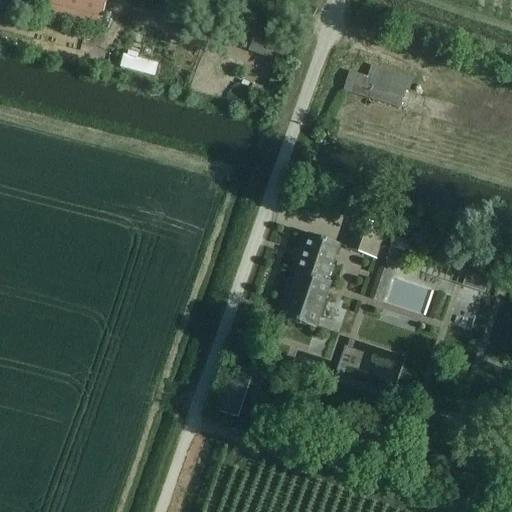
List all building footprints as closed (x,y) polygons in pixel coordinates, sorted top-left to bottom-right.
[(107,0),(48,0),(48,5),(102,19),(107,0)] [(400,109),(406,90),(349,72),(343,92),(400,109)] [(246,75),(242,84),(256,92),(261,82),(246,75)] [(380,228),(360,221),(350,250),(371,256),(380,228)] [(328,282),(341,245),(310,234),(297,272),(282,317),(316,330),(332,283),(328,282)] [(395,237),(392,247),(404,251),(407,241),(395,237)] [(468,271),(464,286),(485,292),(490,278),(468,271)]
